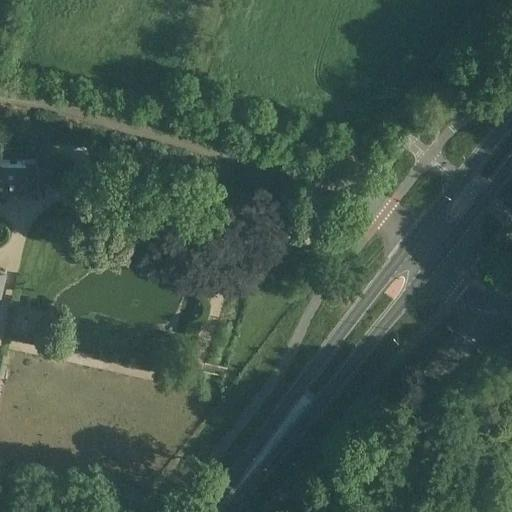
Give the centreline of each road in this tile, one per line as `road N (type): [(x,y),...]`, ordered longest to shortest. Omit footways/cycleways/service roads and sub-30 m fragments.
road 1 (unclassified): [(0,98),(59,101),(237,145),(367,192)]
road 2 (primary): [(416,237),(210,511)]
road 3 (primary): [(229,511),(427,270)]
road 4 (residential): [(392,511),(439,373),(490,303)]
road 5 (unclassified): [(367,192),(511,13)]
road 6 (primary): [(511,118),(416,237)]
